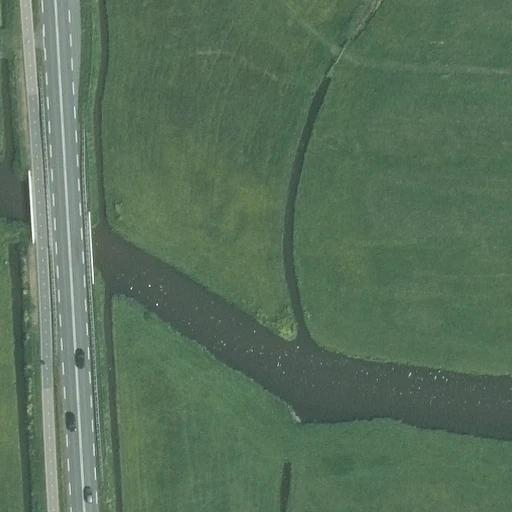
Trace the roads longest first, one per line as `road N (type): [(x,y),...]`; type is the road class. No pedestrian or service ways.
road 1 (primary): [(84,511),(56,0)]
road 2 (track): [(511,71),(317,51),(286,0)]
